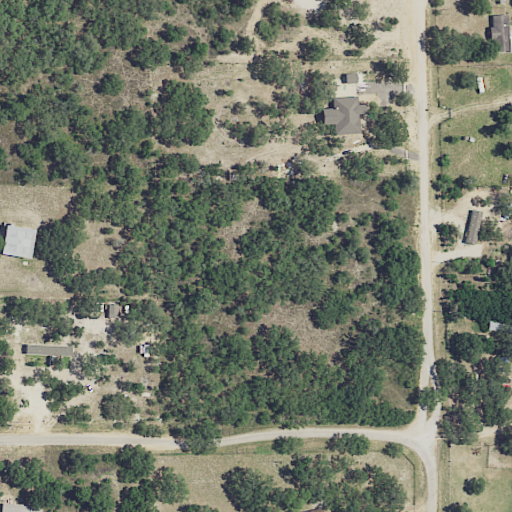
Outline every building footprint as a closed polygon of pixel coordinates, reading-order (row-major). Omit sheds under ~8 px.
[(511,30),(508,30),(507,13),(491,14),(492,50),(511,49),(511,30)] [(482,212),(473,210),(465,242),(475,244),(482,212)] [(34,228),(5,224),(0,254),(29,258),(34,228)] [(26,353),(71,355),(71,346),(26,344),(26,353)] [(1,511),(40,511),(40,505),(2,503),(1,511)]
